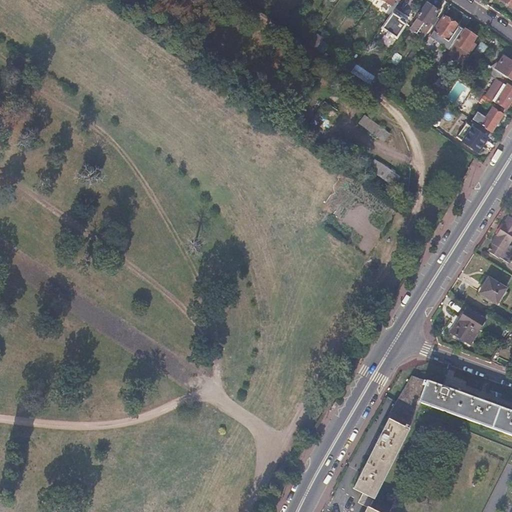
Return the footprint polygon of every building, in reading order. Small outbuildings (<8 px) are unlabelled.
[(410,28),(424,38),(438,18),(435,16),(439,10),(428,2),(410,28)] [(402,16),(393,10),(381,28),(387,32),(386,34),(387,36),(389,37),(391,35),(396,38),(406,24),(399,20),(402,16)] [(448,39),(454,43),(462,32),(458,29),(459,27),(444,17),(430,37),(437,42),(441,36),(447,41),(448,39)] [(448,54),(462,63),(475,45),(472,42),(476,36),(474,35),(476,31),(470,26),(468,30),(465,29),(448,54)] [(503,75),(511,80),(511,60),(504,55),(495,69),(503,75)] [(350,72),(369,85),(375,76),(356,63),(350,72)] [(495,79),(484,95),(495,103),(496,101),(509,110),(511,105),(511,87),(508,84),(506,87),(499,82),(503,75),(495,69),(493,67),(488,74),(495,79)] [(511,87),(511,80),(503,75),(499,82),(506,87),(508,84),(511,87)] [(494,109),(497,104),(495,103),(484,95),(480,102),(489,108),(490,107),(492,109),(486,118),(478,111),(473,118),(491,132),(502,115),(494,109)] [(383,143),(390,134),(364,116),(358,124),(383,143)] [(466,123),(461,130),(467,135),(472,128),(466,123)] [(461,130),(456,137),(477,152),(487,138),(472,128),(467,135),(461,130)] [(373,161),(367,173),(395,186),(401,175),(373,161)] [(511,267),(511,247),(510,246),(511,243),(511,215),(511,217),(510,217),(493,244),(494,245),(489,253),(500,260),(501,259),(511,265),(510,266),(511,267)] [(497,303),(506,289),(489,278),(480,292),(497,303)] [(469,342),(483,319),(464,308),(451,331),(469,342)] [(419,402),(511,435),(511,410),(427,379),(426,381),(412,376),(396,402),(416,410),(419,402)] [(416,410),(396,402),(387,418),(389,419),(353,487),(362,493),(360,498),(370,503),(373,498),(408,429),(409,429),(416,410)] [(370,503),(360,498),(358,501),(367,506),(368,507),(370,503)]
